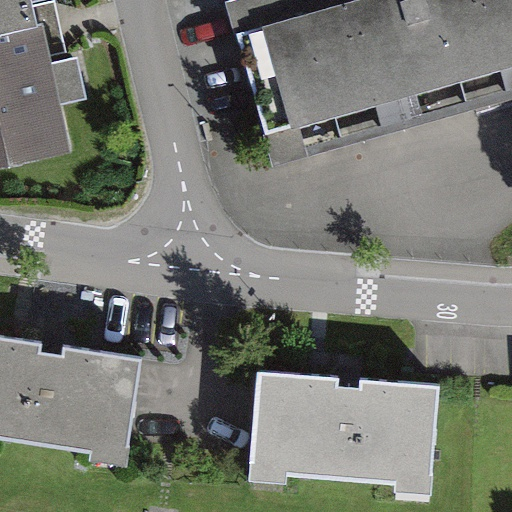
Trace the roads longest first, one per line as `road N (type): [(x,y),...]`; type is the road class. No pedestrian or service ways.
road 1 (residential): [(189,257),(511,301)]
road 2 (residential): [(129,0),(189,257)]
road 3 (residential): [(0,226),(189,257)]
road 4 (unknown): [(453,293),(469,220),(511,150)]
